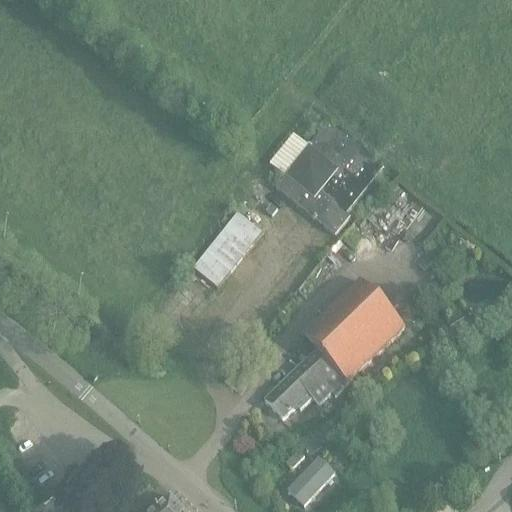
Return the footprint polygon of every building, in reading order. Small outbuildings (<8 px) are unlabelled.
[(275,190),(333,237),(349,218),(346,215),(382,170),(327,126),(275,190)] [(218,288),(262,233),(238,213),(194,269),(218,288)] [(317,353),(266,401),(284,420),(299,407),(303,411),(309,406),(315,400),(319,405),(321,407),(330,399),(332,401),(394,343),(408,330),(363,282),(303,338),(317,353)] [(470,330),(462,316),(447,325),(455,339),(470,330)] [(327,424),(299,442),(309,458),(337,440),(327,424)] [(305,459),(299,454),(287,466),(293,472),(305,459)] [(289,495),(304,510),(335,478),(319,462),(289,495)] [(137,488),(144,482),(138,476),(132,481),(137,488)] [(180,511),(171,501),(157,511),(180,511)]
